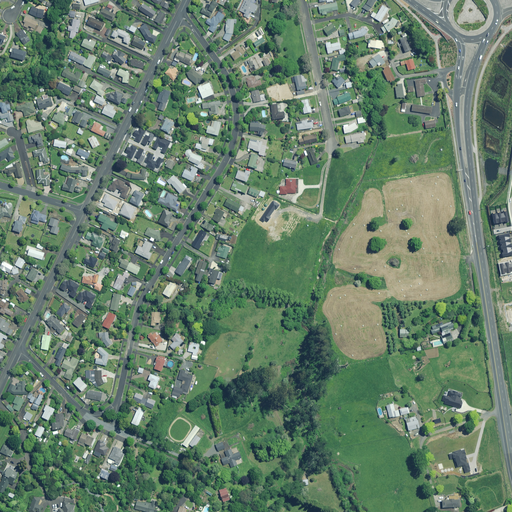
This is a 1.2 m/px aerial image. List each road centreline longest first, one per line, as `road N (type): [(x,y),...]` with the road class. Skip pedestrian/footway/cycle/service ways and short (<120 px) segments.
road 1 (residential): [(118,398),(140,303),(235,139),(231,87),(179,16)]
road 2 (trunk): [(470,189),(511,470)]
road 3 (residential): [(179,16),(84,211)]
road 4 (trunk): [(494,25),(467,93),(470,189)]
road 5 (trunk): [(470,189),(459,141),(456,35)]
road 6 (residential): [(84,211),(17,351)]
road 7 (residential): [(302,0),(332,147)]
